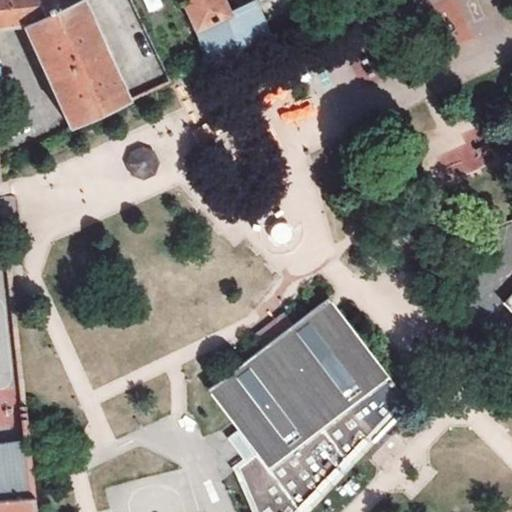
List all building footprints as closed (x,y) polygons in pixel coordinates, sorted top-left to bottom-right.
[(0,0),(0,27),(19,25),(66,129),(128,101),(81,0),(0,0)] [(159,0),(143,0),(147,12),(162,8),(159,0)] [(222,0),(181,0),(211,63),(270,36),(267,30),(271,29),(256,0),(253,0),(229,12),(222,0)] [(144,180),(161,160),(141,143),(124,163),(144,180)] [(259,350),(205,391),(230,423),(256,457),(237,469),(255,511),(298,511),(384,422),(405,400),(326,298),(289,327),(259,350)] [(259,330),(250,337),(259,350),(289,327),(277,317),(259,330)] [(0,498),(32,495),(28,451),(0,453),(0,498)] [(0,511),(34,511),(32,495),(0,498),(0,511)]
